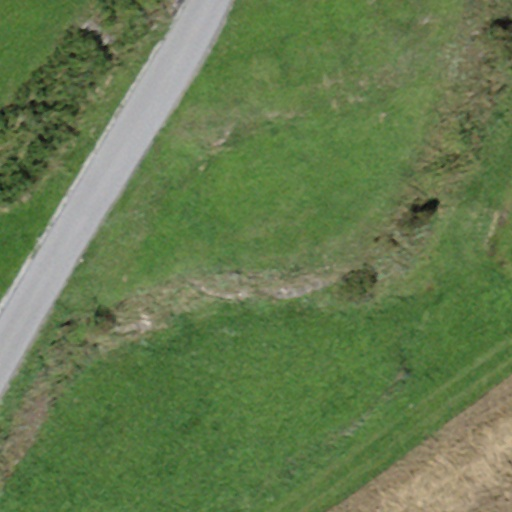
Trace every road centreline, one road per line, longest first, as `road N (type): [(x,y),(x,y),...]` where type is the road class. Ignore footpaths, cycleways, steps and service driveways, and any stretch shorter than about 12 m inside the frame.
road 1 (tertiary): [(0,351),(213,0)]
road 2 (track): [(304,511),(385,449),(511,314)]
road 3 (track): [(426,409),(511,223)]
